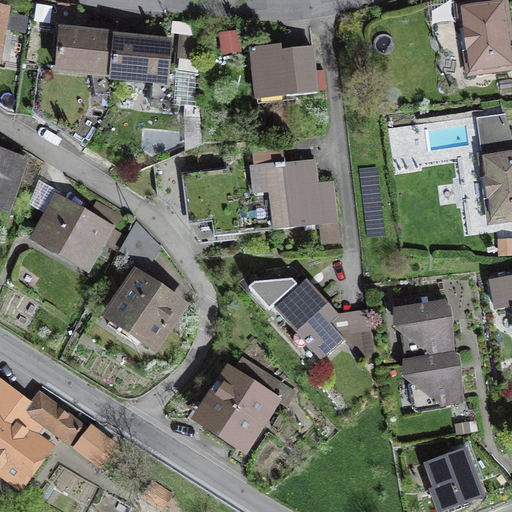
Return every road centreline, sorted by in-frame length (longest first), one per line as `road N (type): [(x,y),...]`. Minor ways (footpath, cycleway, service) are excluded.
road 1 (unclassified): [(0,121),(165,231),(208,296),(208,327),(195,358),(132,424)]
road 2 (residential): [(352,274),(319,8)]
road 3 (residential): [(153,0),(319,8)]
road 4 (residential): [(132,424),(267,511)]
road 5 (residential): [(0,341),(132,424)]
